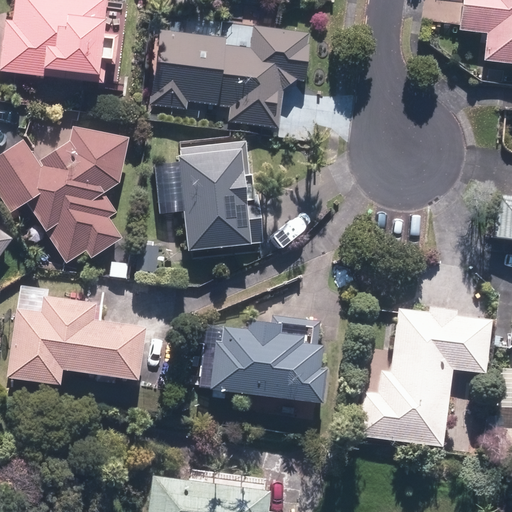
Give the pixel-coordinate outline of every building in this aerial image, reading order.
[(96,37),(101,1),(94,0),(11,0),(8,23),(1,22),(0,29),(0,74),(97,87),(100,67),(108,68),(112,39),(96,37)] [(511,68),(511,0),(457,0),(456,9),(453,33),(481,37),(477,64),(511,68)] [(224,124),(274,131),(277,103),(278,92),(291,83),(300,84),(305,46),(303,46),(304,35),(248,27),(245,50),(220,47),(220,40),(156,32),(146,107),(183,112),(184,103),(226,109),(224,124)] [(307,124),(276,122),(275,130),(275,140),(306,142),(307,124)] [(0,154),(0,203),(7,214),(22,205),(62,265),(82,253),(87,261),(117,241),(104,220),(112,215),(99,195),(113,186),(123,141),(68,129),(65,144),(33,164),(19,142),(0,154)] [(246,242),(263,241),(261,218),(258,194),(254,194),(252,174),(250,174),(246,141),(182,147),(182,153),(179,153),(188,251),(246,245),(246,242)] [(511,199),(491,196),(485,239),(511,243),(511,199)] [(288,257),(235,281),(245,302),(298,278),(288,257)] [(144,263),(106,262),(105,280),(143,281),(144,263)] [(12,311),(2,379),(55,387),(57,373),(130,384),(138,331),(97,325),(100,306),(90,304),(90,307),(39,299),(36,314),(12,311)] [(424,314),(394,310),(386,373),(377,372),(374,394),(360,393),(354,438),(438,449),(448,372),(479,376),(486,322),(452,317),(453,312),(444,311),(425,308),(424,314)] [(210,345),(204,392),(210,393),(209,398),(221,400),(222,395),(314,407),(318,373),(312,372),(315,349),(313,349),(316,323),(268,317),(267,324),(255,322),(254,326),(243,325),(241,335),(217,332),(215,345),(210,345)] [(266,511),(270,492),(156,476),(150,511),(266,511)]
